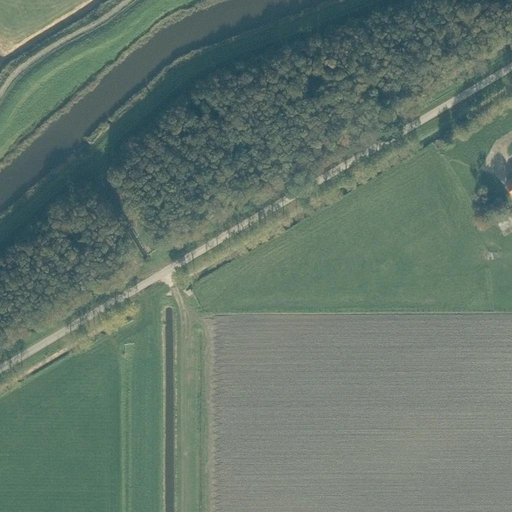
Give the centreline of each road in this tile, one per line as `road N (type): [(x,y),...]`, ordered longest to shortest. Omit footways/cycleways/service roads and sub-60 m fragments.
road 1 (unclassified): [(0,369),(511,67)]
road 2 (track): [(0,233),(194,67),(374,0)]
road 3 (track): [(183,511),(184,305),(95,154)]
